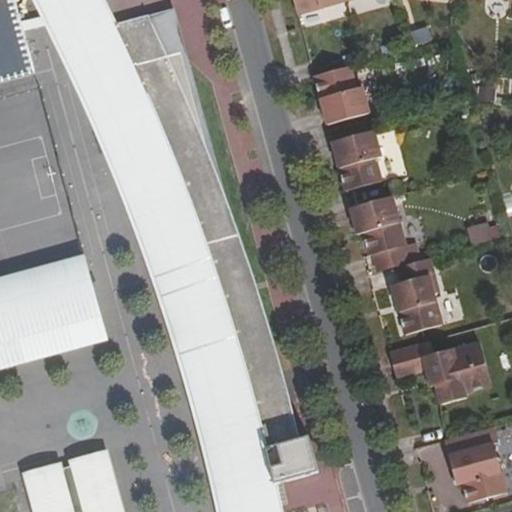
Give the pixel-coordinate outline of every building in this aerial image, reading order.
[(23,29),(20,20),(14,0),(0,0),(0,75),(32,66),(23,29)] [(281,511),(276,483),(319,472),(309,434),(300,437),(252,273),(226,197),(205,143),(179,51),(167,54),(148,14),(117,22),(115,23),(103,0),(39,0),(46,14),(50,23),(76,75),(100,128),(122,182),(143,236),(160,284),(180,347),(198,411),(214,475),(222,511),(281,511)] [(293,0),(297,13),(343,0),(293,0)] [(167,54),(179,51),(205,143),(226,197),(174,7),(148,14),(167,54)] [(46,14),(20,20),(23,29),(50,23),(46,14)] [(431,25),(414,29),(416,43),(433,40),(431,25)] [(355,88),(350,65),(314,76),(327,124),(369,112),(362,86),(355,88)] [(374,159),(380,157),(373,130),(332,142),(346,192),(381,180),(374,159)] [(405,244),(392,196),(350,208),(357,234),(364,232),(369,254),(373,253),(378,269),(414,259),(409,243),(405,244)] [(494,221),(471,226),(473,239),(497,234),(494,221)] [(0,279),(0,368),(107,340),(83,255),(0,279)] [(406,334),(442,325),(433,294),(439,292),(429,258),(399,267),(403,282),(393,285),(406,334)] [(464,392),(491,385),(480,343),(454,350),(453,348),(433,354),(430,340),(390,350),(397,377),(427,371),(430,386),(435,385),(441,404),(466,397),(464,392)] [(469,502),(508,491),(501,464),(505,462),(496,425),(447,438),(459,483),(463,482),(469,502)] [(123,511),(110,458),(28,480),(35,511),(123,511)]
